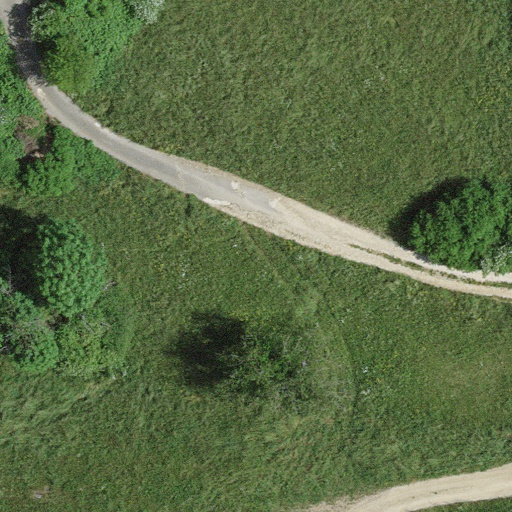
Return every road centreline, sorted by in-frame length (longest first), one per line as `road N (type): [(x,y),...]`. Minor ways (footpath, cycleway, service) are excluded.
road 1 (track): [(16,0),(49,88),(147,161),(378,241),(511,270)]
road 2 (track): [(511,478),(424,486),(371,511)]
